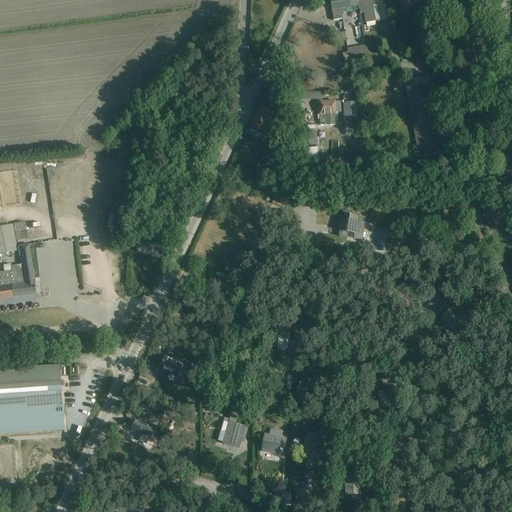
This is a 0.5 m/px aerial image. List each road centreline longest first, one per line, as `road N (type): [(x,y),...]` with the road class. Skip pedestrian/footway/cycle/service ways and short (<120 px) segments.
road 1 (unclassified): [(248,101),(160,290)]
road 2 (unclassified): [(122,370),(60,511)]
road 3 (unclassified): [(131,511),(186,487),(222,495),(243,511)]
